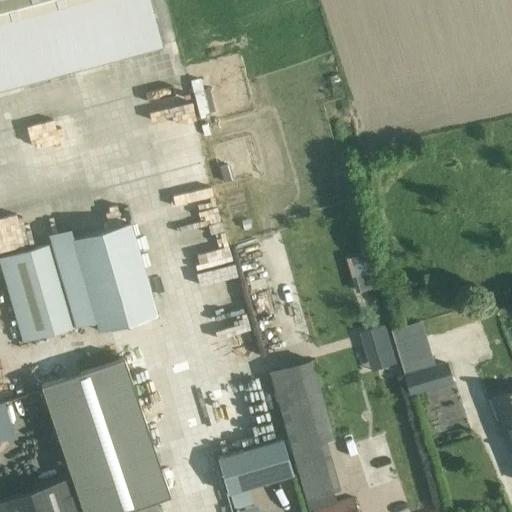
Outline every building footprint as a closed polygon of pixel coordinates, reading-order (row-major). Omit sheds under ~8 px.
[(151,0),(0,0),(0,87),(163,44),(151,0)] [(114,225),(112,201),(86,204),(89,228),(114,225)] [(52,244),(0,258),(0,260),(23,341),(96,320),(98,328),(153,313),(127,222),(74,238),(71,226),(49,232),(52,244)] [(369,271),(350,276),(355,293),(374,287),(369,271)] [(389,323),(410,394),(449,382),(444,366),(433,368),(417,315),(389,323)] [(388,336),(373,341),(380,367),(395,362),(388,336)] [(160,511),(156,499),(169,494),(125,358),(42,384),(71,474),(82,511),(160,511)] [(269,368),(304,497),(340,488),(326,440),(334,438),(312,358),(269,368)] [(511,391),(490,400),(511,458),(511,391)] [(6,402),(0,403),(0,440),(14,437),(6,402)] [(282,438),(237,450),(217,456),(228,493),(292,474),(282,438)] [(82,511),(71,474),(0,497),(0,511),(82,511)] [(312,508),(313,511),(357,511),(353,496),(312,508)]
